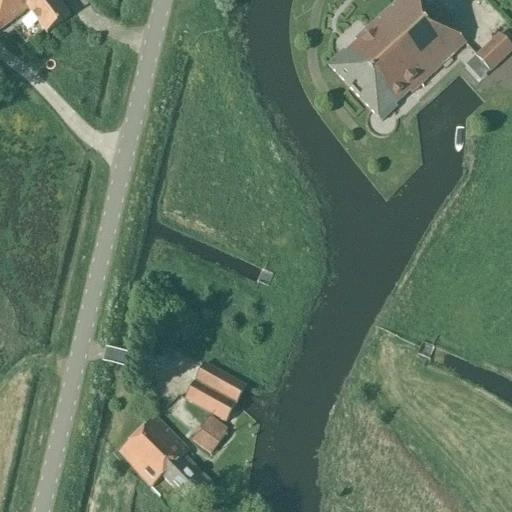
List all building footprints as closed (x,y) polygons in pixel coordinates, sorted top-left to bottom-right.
[(70,18),(55,0),(0,0),(0,31),(27,10),(47,36),(70,18)] [(431,0),(398,0),(327,66),(381,122),(396,108),(394,106),(409,92),(411,94),(465,44),(450,29),(455,25),(431,0)] [(490,74),(511,53),(511,50),(499,36),(476,58),(490,74)] [(206,367),(187,402),(227,424),(246,388),(206,367)] [(227,431),(209,417),(191,443),(211,458),(227,436),(225,434),(227,431)] [(151,490),(162,479),(191,508),(213,487),(184,457),(189,452),(156,419),(119,454),(151,490)]
